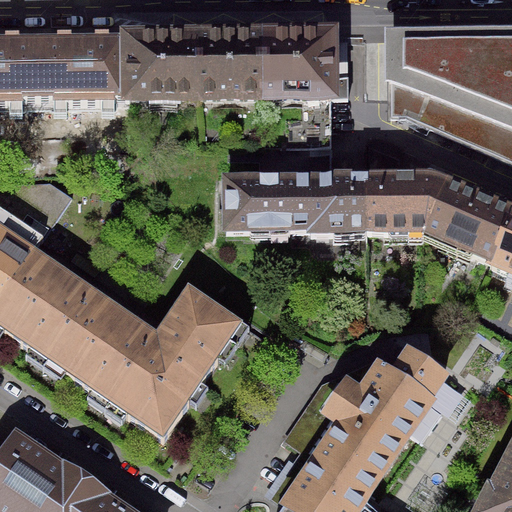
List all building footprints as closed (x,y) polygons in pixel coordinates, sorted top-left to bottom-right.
[(273,36),(273,44),(291,44),(291,36),(273,36)] [(392,121),(407,121),(511,168),(511,39),(495,40),(384,40),(384,51),(385,96),(393,98),(392,121)] [(273,44),(262,44),(263,103),(302,103),(302,121),(286,121),(286,151),(311,150),(332,150),(331,103),(348,103),(347,83),(331,83),(331,43),(302,43),(291,44),(273,44)] [(129,104),(196,104),(195,44),(157,45),(129,45),(129,104)] [(196,104),(263,103),(262,44),(232,44),(195,44),(196,104)] [(39,46),(40,111),(129,110),(129,104),(129,45),(85,45),(39,46)] [(0,111),(40,111),(39,46),(0,46),(0,111)] [(371,149),(371,175),(400,175),(400,151),(389,146),(377,141),(371,149)] [(227,236),(312,236),(311,187),(331,187),(331,185),(322,185),(322,172),(331,172),(331,164),(331,157),(311,157),(311,150),(286,151),(227,151),(227,163),(259,163),(260,180),(245,180),(245,186),(226,186),(227,236)] [(366,238),(425,239),(446,190),(437,186),(432,185),(428,184),(425,184),(400,184),(366,185),(366,238)] [(312,239),(366,238),(366,185),(348,185),(331,185),(331,187),(311,187),(312,236),(312,239)] [(39,252),(41,248),(70,205),(48,189),(0,191),(0,339),(10,346),(71,387),(133,429),(164,450),(244,334),(188,296),(157,342),(34,259),(39,252)] [(425,239),(491,267),(511,220),(511,218),(481,205),(446,190),(425,239)] [(491,270),(511,279),(511,220),(491,267),(491,270)] [(379,369),(372,379),(359,370),(321,387),(288,435),(304,446),(274,490),(289,500),(280,511),(358,511),(409,437),(422,446),(441,417),(429,409),(429,408),(427,407),(443,384),(411,362),(397,382),(379,369)] [(118,511),(53,468),(17,443),(0,467),(0,511),(118,511)] [(511,511),(511,460),(493,498),(488,495),(479,511),(511,511)]
